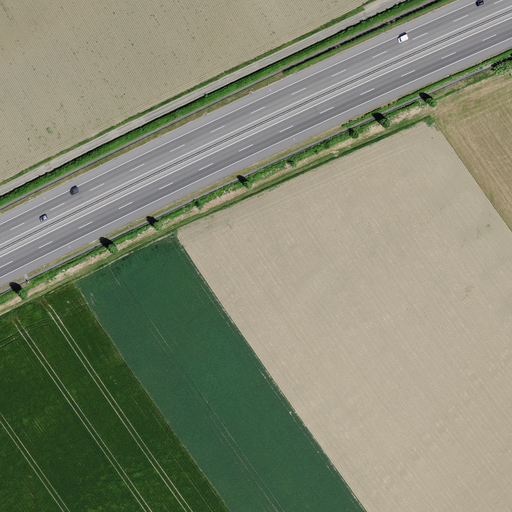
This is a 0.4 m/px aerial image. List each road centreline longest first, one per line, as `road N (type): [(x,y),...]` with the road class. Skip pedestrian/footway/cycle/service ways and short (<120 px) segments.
road 1 (motorway): [(0,267),(511,27)]
road 2 (motorway): [(502,0),(0,234)]
road 3 (track): [(0,314),(178,224),(434,111)]
road 4 (track): [(0,191),(397,0)]
